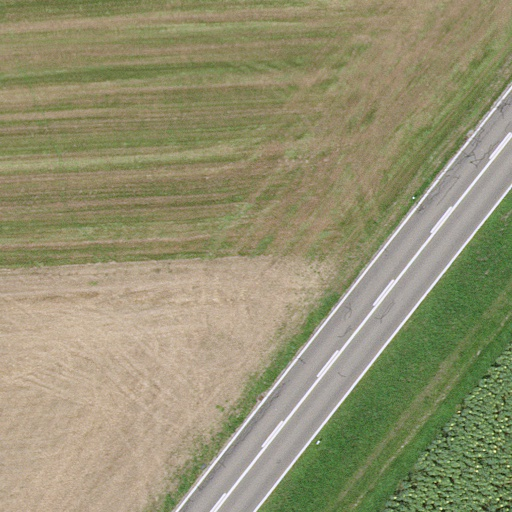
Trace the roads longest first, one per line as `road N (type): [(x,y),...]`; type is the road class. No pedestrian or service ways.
road 1 (primary): [(220,511),(511,144)]
road 2 (track): [(511,309),(350,511)]
